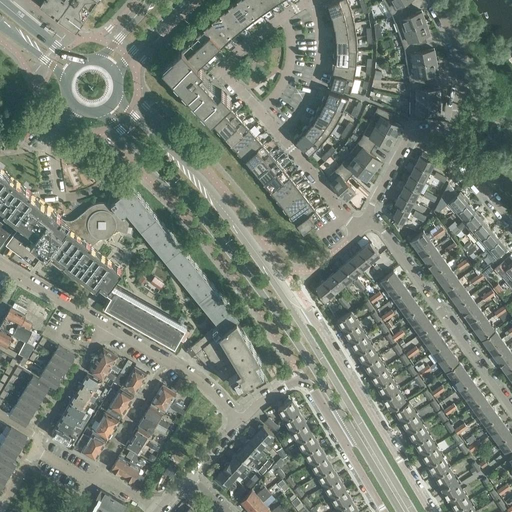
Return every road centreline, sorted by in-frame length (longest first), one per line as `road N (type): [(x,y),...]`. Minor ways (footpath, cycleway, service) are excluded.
road 1 (secondary): [(101,109),(239,266),(336,407)]
road 2 (secondary): [(297,319),(226,212),(118,94)]
road 3 (residential): [(431,511),(317,319),(297,319)]
road 4 (residential): [(511,410),(367,221)]
road 5 (secondary): [(412,511),(297,319)]
road 6 (unclassified): [(54,146),(60,199),(103,182),(59,146)]
road 7 (residential): [(280,133),(316,84),(321,55),(310,2)]
road 8 (residential): [(367,221),(357,232),(280,133)]
road 9 (residential): [(236,421),(303,379),(335,430)]
road 10 (residential): [(261,110),(223,68),(285,16)]
road 11 (residential): [(367,221),(412,134),(450,131)]
road 12 (residential): [(450,131),(454,66),(430,0)]
road 13 (residential): [(99,474),(164,370)]
